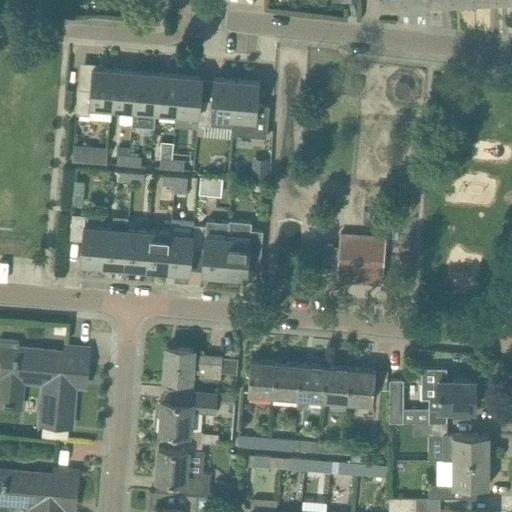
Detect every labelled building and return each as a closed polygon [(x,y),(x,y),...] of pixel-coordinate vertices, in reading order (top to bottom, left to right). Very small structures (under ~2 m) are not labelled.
[(78,88),(76,112),(80,113),(80,117),(111,119),(112,105),(115,69),(92,67),(92,68),(93,68),(91,89),(78,88)] [(136,71),(115,69),(112,105),(134,107),(136,71)] [(134,107),(132,122),(154,124),(156,109),(158,73),(136,71),(134,107)] [(179,75),(158,73),(156,109),(177,110),(179,75)] [(202,77),(179,75),(177,110),(199,112),(200,98),(202,77)] [(200,98),(199,112),(198,122),(233,125),(232,133),(237,79),(213,78),(213,79),(214,79),(212,99),(200,98)] [(237,79),(232,133),(267,136),(269,104),(257,103),(259,83),(260,83),(260,81),(237,79)] [(349,80),(349,90),(361,90),(361,80),(349,80)] [(396,86),(395,92),(399,96),(405,96),(409,92),(409,87),(406,82),(400,82),(396,86)] [(160,157),(160,167),(172,167),(172,157),(173,142),(161,141),(160,157)] [(74,143),(72,160),(106,163),(108,146),(74,143)] [(117,153),(117,163),(129,164),(130,154),(117,153)] [(130,154),(129,164),(141,165),(142,155),(130,154)] [(172,157),(172,167),(184,168),(184,158),(172,157)] [(120,178),(119,180),(132,181),(132,171),(120,170),(120,178)] [(132,171),(132,181),(144,182),(144,172),(132,171)] [(300,171),(300,180),(311,181),(312,172),(300,171)] [(164,174),(163,183),(175,184),(175,175),(164,174)] [(175,184),(174,192),(186,193),(186,185),(187,176),(175,175),(175,184)] [(200,175),(199,188),(207,188),(210,185),(211,176),(200,175)] [(74,192),(73,204),(82,205),(83,193),(74,192)] [(103,263),(106,227),(84,225),(85,215),(72,214),(70,238),(82,239),(81,259),(80,259),(80,261),(103,263)] [(206,224),(194,222),(193,235),(192,249),(204,250),(202,270),(201,270),(201,271),(224,273),(229,221),(207,219),(206,232),(205,232),(206,224)] [(229,221),(224,273),(248,275),(248,274),(247,274),(248,263),(260,264),(263,229),(251,228),(251,221),(229,219),(229,221)] [(127,229),(106,227),(103,263),(124,264),(127,229)] [(146,266),(149,231),(127,229),(124,264),(146,266)] [(170,233),(149,231),(146,266),(167,268),(170,233)] [(193,235),(170,233),(167,268),(190,270),(192,249),(193,235)] [(383,274),(385,244),(340,241),(338,271),(383,274)] [(40,423),(51,424),(71,425),(72,411),(70,410),(73,374),(87,376),(89,347),(67,345),(66,351),(18,347),(19,340),(0,338),(0,406),(23,408),(25,380),(44,382),(40,423)] [(205,375),(219,376),(220,371),(237,373),(238,358),(193,354),(194,348),(167,346),(164,377),(191,379),(192,365),(206,366),(205,375)] [(251,359),(249,379),(248,391),(273,393),(276,361),(251,359)] [(301,363),(276,361),(273,393),(298,395),(297,406),(301,363)] [(325,365),(301,363),(297,406),(308,407),(309,396),(323,397),(325,365)] [(350,367),(325,365),(323,397),(347,400),(350,367)] [(373,402),(374,389),(375,369),(350,367),(347,400),(373,402)] [(447,367),(422,367),(422,397),(429,397),(429,420),(447,420),(447,409),(475,409),(476,379),(447,379),(447,367)] [(403,378),(389,378),(389,407),(402,407),(403,378)] [(155,410),(154,425),(160,429),(160,431),(177,432),(189,433),(190,429),(191,411),(215,413),(216,401),(234,403),(235,392),(190,389),(189,401),(163,399),(162,407),(155,410)] [(447,433),(447,420),(429,420),(429,434),(443,434),(447,434),(447,433)] [(203,432),(203,441),(218,442),(219,433),(203,432)] [(443,434),(443,459),(453,459),(489,460),(489,433),(447,433),(447,434),(443,434)] [(239,445),(243,445),(268,447),(269,437),(239,435),(239,445)] [(293,449),(294,439),(269,437),(268,447),(293,449)] [(294,439),(293,449),(318,451),(319,441),(294,439)] [(157,478),(156,490),(182,492),(198,493),(209,494),(209,489),(210,472),(203,472),(204,450),(202,449),(203,442),(176,440),(175,448),(159,446),(157,478)] [(319,441),(318,451),(343,453),(344,443),(319,441)] [(344,443),(343,453),(368,455),(369,445),(344,443)] [(280,467),(281,456),(255,454),(254,465),(280,467)] [(281,456),(280,467),(305,469),(306,458),(281,456)] [(306,458),(305,469),(330,471),(331,460),(306,458)] [(453,497),(476,497),(476,485),(489,485),(489,460),(453,459),(453,484),(453,485),(453,497)] [(331,460),(330,471),(355,473),(356,462),(331,460)] [(356,462),(355,473),(371,474),(372,463),(356,462)] [(0,470),(0,479),(6,480),(4,502),(34,504),(32,511),(60,511),(61,497),(76,498),(78,470),(58,468),(56,468),(55,475),(0,470)] [(429,497),(440,497),(453,497),(453,485),(453,484),(429,484),(429,497)] [(149,490),(148,510),(154,511),(153,511),(196,511),(197,509),(198,493),(182,492),(156,490),(149,490)] [(390,497),(389,510),(391,510),(399,510),(416,510),(416,497),(390,497)] [(249,511),(275,511),(277,500),(253,498),(251,500),(250,511),(249,511)]
